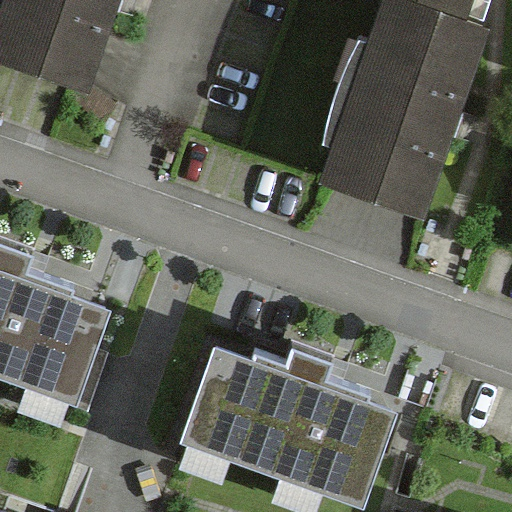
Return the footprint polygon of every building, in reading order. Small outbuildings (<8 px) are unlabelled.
[(0,0),(0,60),(90,90),(120,0),(0,0)] [(326,178),(430,213),(494,25),(425,0),(385,0),(374,35),(363,32),(328,137),(338,141),(326,178)] [(428,0),(472,15),(476,0),(428,0)] [(0,375),(81,404),(115,309),(76,295),(78,287),(33,270),(39,254),(0,240),(0,375)] [(407,401),(220,338),(185,441),(372,504),(407,401)]
